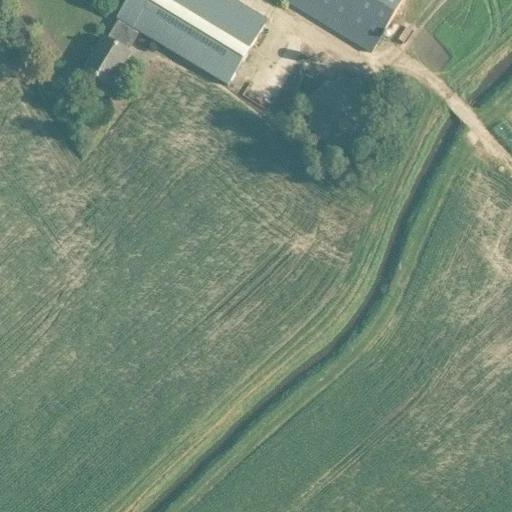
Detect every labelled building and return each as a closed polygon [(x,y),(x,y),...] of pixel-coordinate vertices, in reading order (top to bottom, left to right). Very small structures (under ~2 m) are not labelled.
[(128,0),(117,19),(120,21),(140,33),(227,88),(268,24),(229,0),(128,0)] [(284,0),(373,53),(404,0),(284,0)] [(109,87),(129,56),(127,54),(140,33),(120,21),(107,41),(105,40),(85,72),(109,87)] [(357,82),(328,81),(308,101),(309,131),(329,151),(356,149),(376,130),(378,103),(357,82)] [(249,84),(242,96),(267,111),(274,99),(249,84)]
